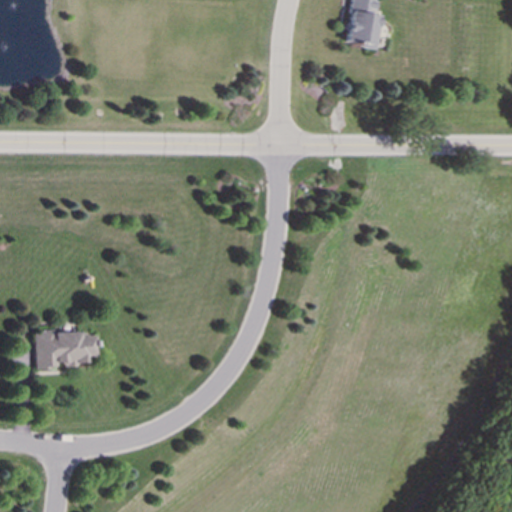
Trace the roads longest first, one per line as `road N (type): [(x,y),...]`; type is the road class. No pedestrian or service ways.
road 1 (residential): [(0,143),(511,146)]
road 2 (tertiary): [(511,146),(0,143)]
road 3 (residential): [(277,145),(274,237),(255,333),(214,393),(158,434),(62,449),(0,442)]
road 4 (residential): [(288,0),(277,145)]
